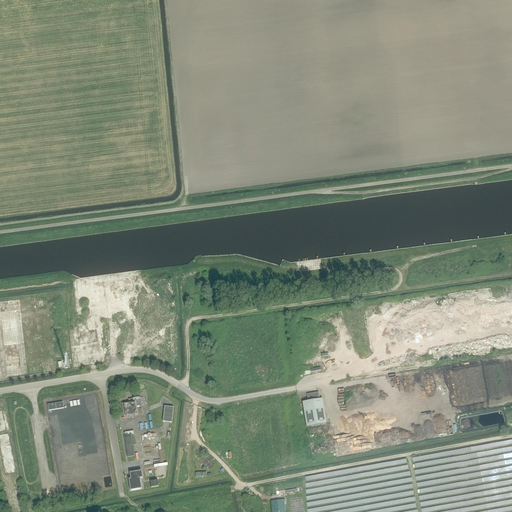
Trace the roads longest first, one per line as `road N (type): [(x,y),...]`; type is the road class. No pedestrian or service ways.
road 1 (unclassified): [(0,232),(511,165)]
road 2 (track): [(188,370),(190,319),(396,289),(412,260),(476,245)]
road 3 (track): [(296,388),(483,329),(511,346)]
road 4 (unclassified): [(296,388),(211,400),(156,372),(101,374)]
road 5 (track): [(323,381),(339,422),(461,409)]
